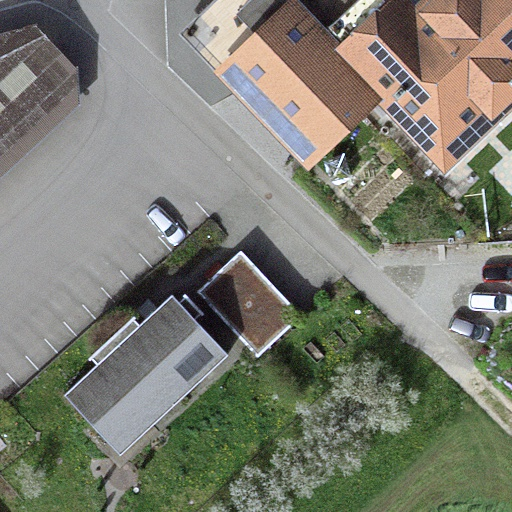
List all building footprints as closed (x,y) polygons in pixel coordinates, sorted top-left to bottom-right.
[(441,150),(511,80),(511,0),(444,0),(415,29),(386,0),(294,0),(299,4),(379,87),(441,150)] [(379,87),(299,4),(228,72),(309,155),(379,87)] [(0,154),(105,56),(59,12),(43,26),(0,37),(0,154)] [(302,313),(239,249),(196,292),(259,356),(302,313)] [(61,393),(121,454),(230,348),(170,287),(61,393)]
